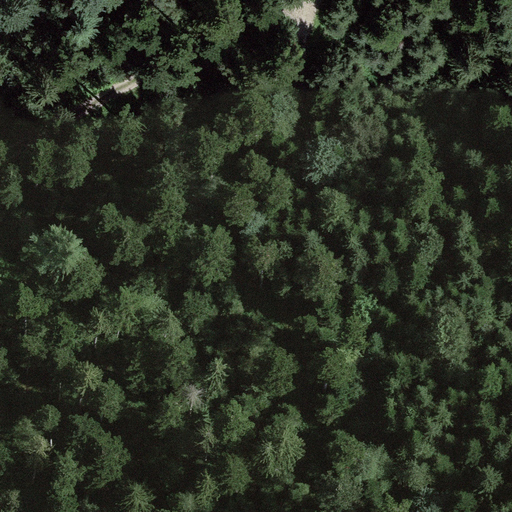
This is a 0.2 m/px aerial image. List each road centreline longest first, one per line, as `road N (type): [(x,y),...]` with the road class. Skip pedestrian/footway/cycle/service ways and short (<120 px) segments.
road 1 (track): [(308,0),(264,85),(233,192),(204,249),(78,432),(42,511)]
road 2 (track): [(401,511),(308,159),(301,57),(310,0)]
road 3 (track): [(301,0),(0,154)]
road 4 (track): [(314,0),(339,44),(371,77),(477,135)]
